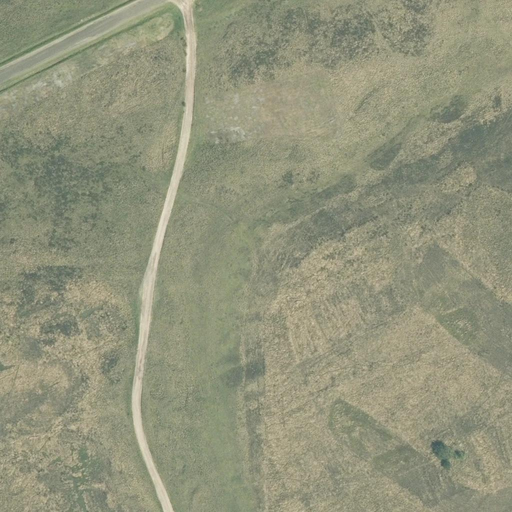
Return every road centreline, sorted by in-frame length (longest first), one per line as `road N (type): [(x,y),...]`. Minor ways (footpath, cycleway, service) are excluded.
road 1 (track): [(168,511),(136,405),(148,279),(186,111),(182,0)]
road 2 (track): [(0,75),(152,0)]
